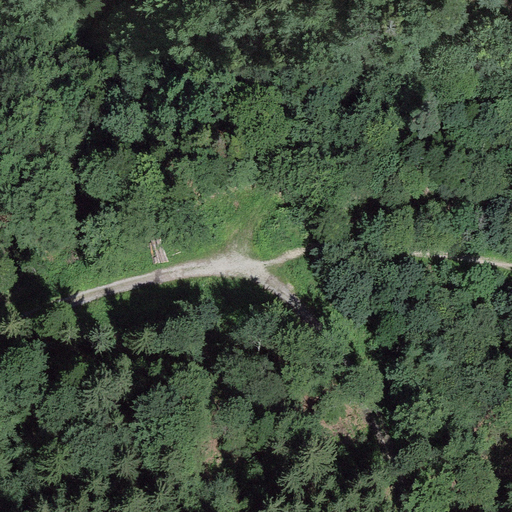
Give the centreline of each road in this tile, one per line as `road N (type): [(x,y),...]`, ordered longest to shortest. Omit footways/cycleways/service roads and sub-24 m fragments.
road 1 (track): [(240,259),(339,350),(388,449),(405,511)]
road 2 (track): [(293,257),(240,259),(22,315),(0,330)]
